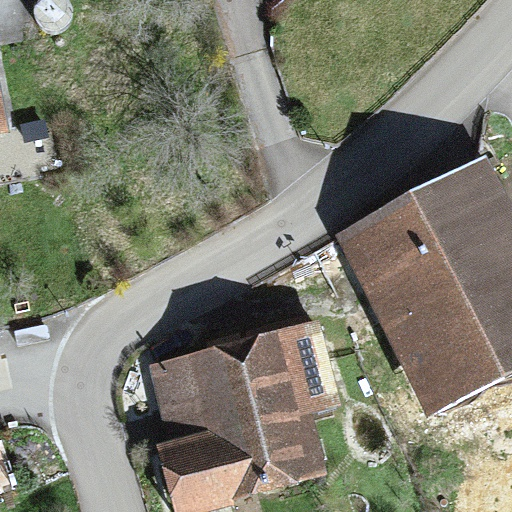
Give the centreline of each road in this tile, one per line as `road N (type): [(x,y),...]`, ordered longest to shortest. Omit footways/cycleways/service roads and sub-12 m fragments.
road 1 (unclassified): [(511,26),(350,188),(115,327),(84,375)]
road 2 (unclassified): [(84,375),(87,442),(114,511)]
